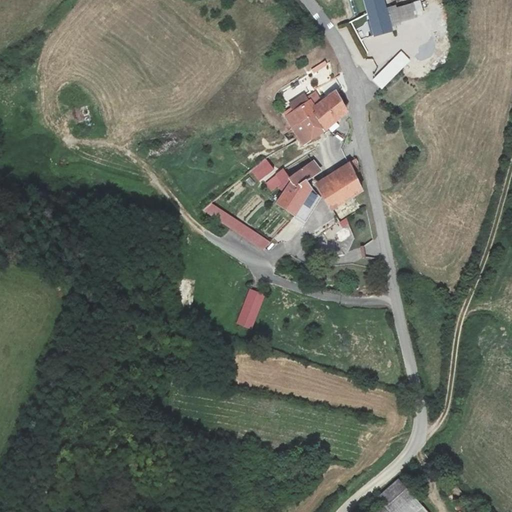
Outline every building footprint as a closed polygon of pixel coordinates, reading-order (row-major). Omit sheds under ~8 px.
[(383,0),(365,0),(374,35),(391,31),(390,29),(400,26),(399,21),(424,13),(419,1),(396,9),(395,7),(386,9),(383,0)] [(346,26),(340,29),(348,46),(355,43),(346,26)] [(381,89),(409,60),(401,52),(373,80),(381,89)] [(325,103),(313,111),(323,128),(336,119),(333,115),(344,109),(343,106),(343,103),(336,92),(335,91),(323,99),(325,103)] [(323,128),(313,111),(325,103),(323,99),(321,100),(315,92),(308,97),(305,92),(289,103),(292,108),(285,112),(304,144),(318,135),(316,132),(323,128)] [(251,169),(259,179),(273,169),(266,159),(251,169)] [(333,206),(353,196),(362,190),(354,173),(360,168),(357,159),(350,163),(318,183),(333,206)] [(276,203),(295,216),(312,189),(306,181),(321,170),(314,160),(288,179),(282,170),(266,183),(272,190),(278,186),(283,192),(276,203)] [(316,193),(312,189),(295,216),(305,223),(321,197),(316,193)] [(359,209),(353,196),(333,206),(340,220),(359,209)] [(263,248),(270,242),(211,204),(203,210),(263,248)] [(237,324),(252,330),(265,296),(249,291),(237,324)] [(406,511),(415,505),(400,486),(381,501),(378,502),(385,511),(406,511)]
